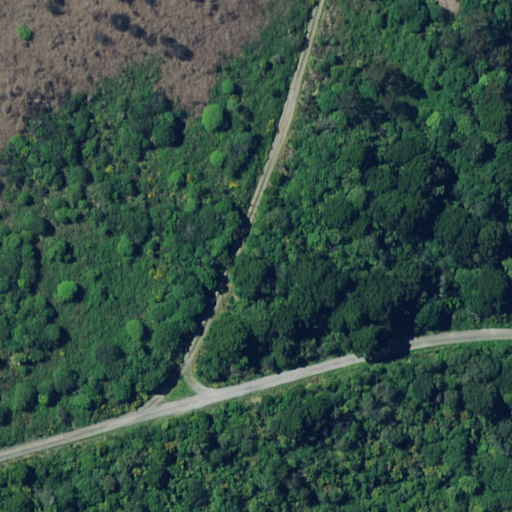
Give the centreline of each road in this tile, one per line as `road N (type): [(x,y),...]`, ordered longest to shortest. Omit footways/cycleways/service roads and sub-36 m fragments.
road 1 (track): [(0,462),(511,324)]
road 2 (track): [(332,0),(303,95),(222,291),(141,427)]
